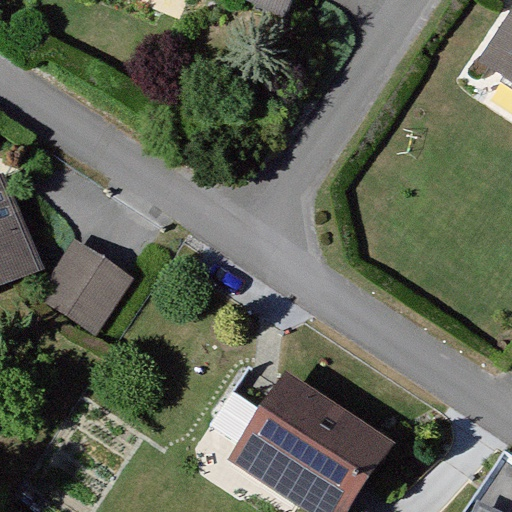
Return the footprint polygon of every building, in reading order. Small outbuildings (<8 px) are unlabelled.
[(137,0),(202,24),(207,11),(283,39),(297,0),(137,0)] [(511,27),(473,87),(511,112),(511,27)] [(0,310),(43,292),(0,194),(0,310)] [(84,237),(46,294),(103,331),(141,274),(84,237)] [(364,511),(393,464),(277,397),(227,482),(278,511),(364,511)]
